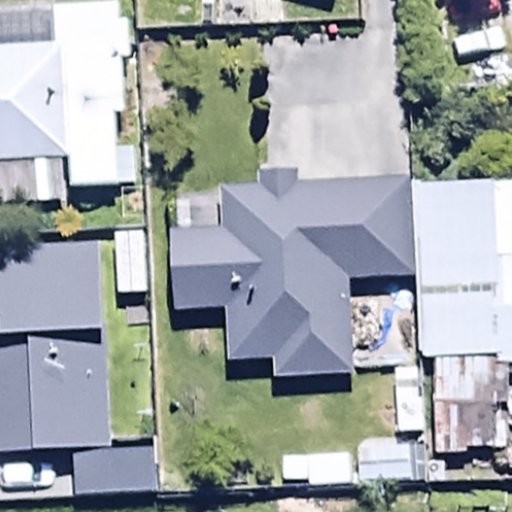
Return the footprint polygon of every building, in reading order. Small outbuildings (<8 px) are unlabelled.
[(48,50),(0,51),(0,206),(57,205),(56,164),(63,164),(64,193),(113,191),(113,189),(130,189),(128,151),(111,152),(110,119),(121,118),(121,97),(134,97),(131,15),(117,16),(117,8),(47,10),(48,50)] [(404,184),(292,186),(291,175),(254,175),(254,192),(213,193),(213,199),(173,199),(173,229),(165,229),(166,317),(221,316),(221,367),(267,366),(268,381),(347,380),(345,285),(406,284),(404,184)] [(491,186),(408,188),(413,362),(430,362),(432,460),(504,458),(502,369),(511,368),(511,191),(491,192),(491,186)] [(142,237),(111,237),(112,299),(143,299),(142,237)] [(98,248),(0,251),(0,458),(68,456),(70,502),(151,499),(149,454),(106,456),(98,248)] [(421,436),(421,373),(391,373),(391,437),(421,436)] [(317,456),(317,490),(354,490),(354,486),(408,486),(408,447),(395,447),(395,443),(372,443),(372,446),(353,446),(353,477),(344,477),(344,456),(317,456)]
